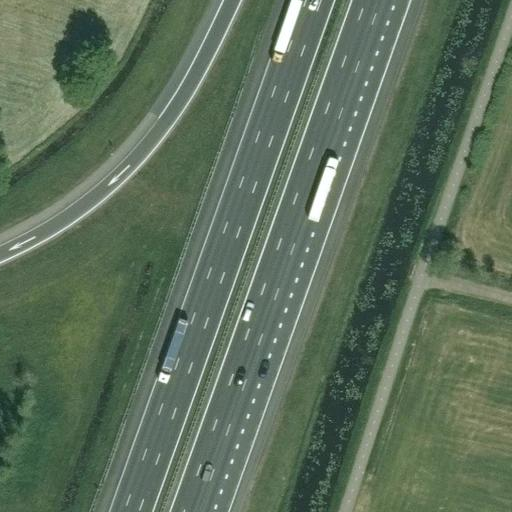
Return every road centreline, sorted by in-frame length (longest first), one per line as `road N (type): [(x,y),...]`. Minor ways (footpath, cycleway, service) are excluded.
road 1 (motorway): [(191,511),(375,0)]
road 2 (motorway): [(310,0),(129,511)]
road 3 (unclassified): [(345,511),(511,14)]
road 4 (motorway): [(231,0),(151,142),(90,202),(0,254)]
